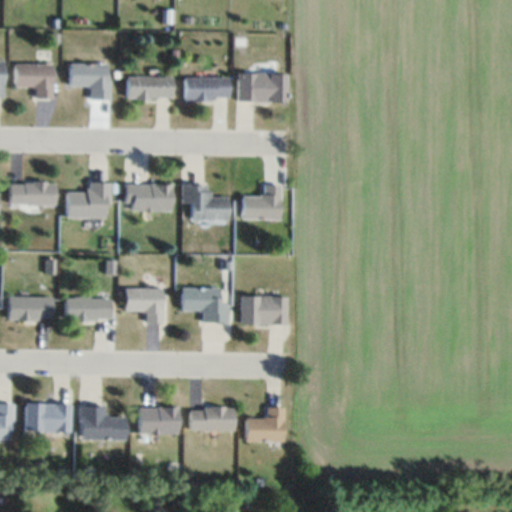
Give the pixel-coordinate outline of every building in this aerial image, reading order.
[(51,63),(13,63),(13,86),(32,86),(32,98),(51,98),(51,63)] [(109,99),(109,63),(68,63),(68,86),(90,86),(90,99),(109,99)] [(236,102),(285,102),(285,72),(236,72),(236,102)] [(172,99),(172,76),(125,76),(125,99),(172,99)] [(229,76),(183,76),(183,100),(229,100),(229,76)] [(54,205),(54,181),(8,181),(8,205),(54,205)] [(65,192),(65,217),(109,217),(109,182),(86,182),(86,192),(65,192)] [(170,211),(170,182),(123,182),(123,203),(131,203),(131,211),(170,211)] [(227,219),(227,196),(208,196),(208,183),(180,183),(180,205),(190,205),(190,219),(227,219)] [(241,219),(279,219),(279,184),(261,184),(261,195),(241,195),(241,219)] [(200,322),(226,322),(227,300),(216,300),(216,287),(180,287),(180,311),(200,311),(200,322)] [(161,288),(123,288),(123,311),(142,311),(142,322),(161,322),(161,288)] [(238,324),(285,324),(285,295),(238,295),(238,324)] [(6,320),(51,320),(51,296),(6,296),(6,320)] [(109,320),(109,296),(63,296),(63,320),(109,320)] [(13,403),(0,402),(0,439),(13,439),(13,403)] [(21,432),(69,433),(70,403),(22,402),(21,432)] [(78,440),(125,440),(125,417),(103,417),(103,404),(78,404),(78,440)] [(177,434),(177,406),(137,406),(137,434),(177,434)] [(232,430),(232,406),(188,406),(188,430),(232,430)] [(264,417),(244,417),(244,441),(282,441),(282,407),(264,407),(264,417)]
